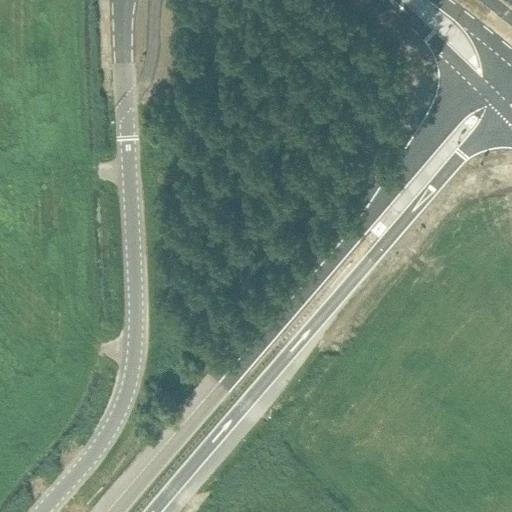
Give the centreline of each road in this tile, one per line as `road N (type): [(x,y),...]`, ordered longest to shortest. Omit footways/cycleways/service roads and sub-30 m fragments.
road 1 (motorway): [(479,87),(119,511)]
road 2 (unclassified): [(44,511),(118,415),(134,357),(122,0)]
road 3 (motorway): [(155,511),(503,110)]
road 4 (tertiary): [(390,0),(479,87)]
